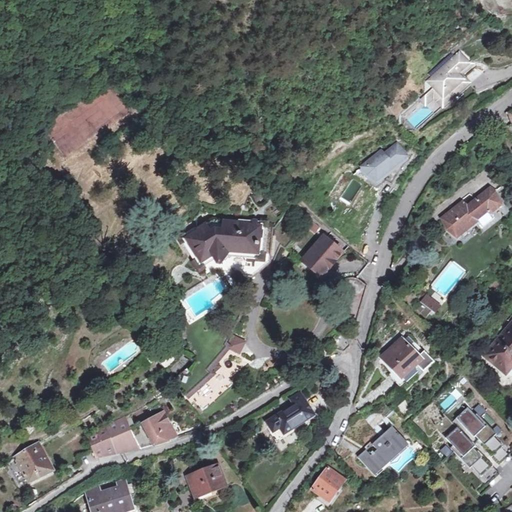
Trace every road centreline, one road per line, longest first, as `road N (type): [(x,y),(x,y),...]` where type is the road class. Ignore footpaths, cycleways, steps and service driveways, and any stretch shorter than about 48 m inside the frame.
road 1 (residential): [(355,363),(332,362),(190,440),(96,466),(26,511)]
road 2 (tertiary): [(511,98),(484,114),(412,191),(355,363)]
road 3 (tertiary): [(355,363),(346,405),(275,511)]
